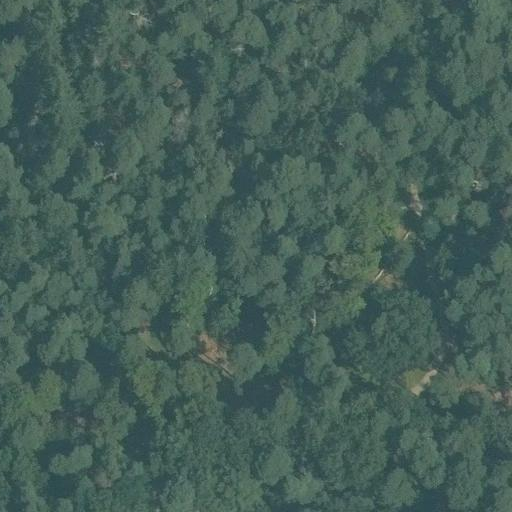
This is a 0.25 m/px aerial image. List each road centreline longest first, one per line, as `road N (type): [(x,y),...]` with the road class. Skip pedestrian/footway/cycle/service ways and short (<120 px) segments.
road 1 (track): [(260,0),(369,102),(399,154),(440,308),(441,339),(407,394)]
road 2 (track): [(407,394),(0,483)]
road 3 (track): [(369,102),(391,61),(440,31),(511,4)]
